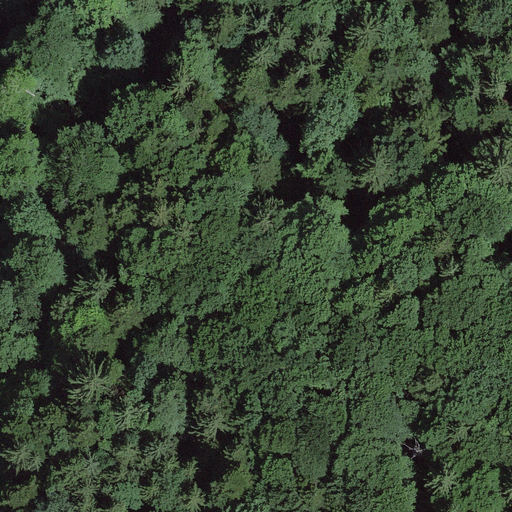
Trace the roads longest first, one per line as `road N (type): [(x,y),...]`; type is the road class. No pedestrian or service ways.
road 1 (track): [(176,173),(117,0)]
road 2 (track): [(303,231),(176,173)]
